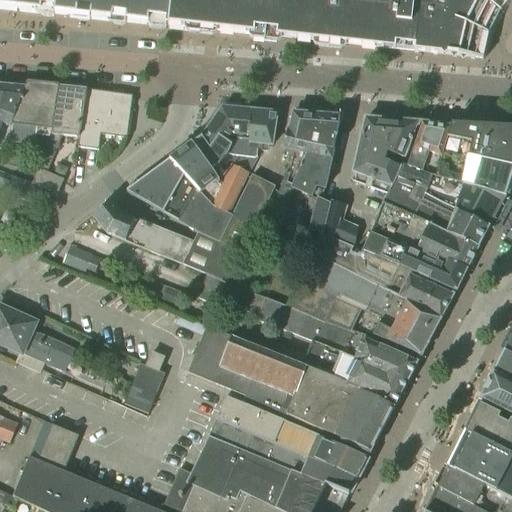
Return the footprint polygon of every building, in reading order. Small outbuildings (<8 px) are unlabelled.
[(0,0),(0,7),(41,12),(42,6),(55,7),(54,13),(77,16),(78,10),(90,11),(90,17),(113,20),(113,14),(126,15),(125,21),(148,24),(149,18),(167,20),(168,0),(0,0)] [(168,0),(167,20),(166,26),(254,36),(256,22),(265,23),(265,26),(267,26),(267,22),(270,23),(277,23),(276,27),(276,32),(277,32),(276,38),(395,52),(396,46),(415,48),(414,54),(441,57),(444,60),(446,58),(447,56),(458,58),(459,48),(476,50),(483,51),(485,52),(485,49),(487,49),(489,39),(489,37),(488,36),(488,34),(490,35),(490,34),(493,28),(491,26),(490,26),(497,13),(500,15),(500,14),(499,13),(500,11),(502,12),(499,9),(507,0),(509,0),(511,1),(511,0),(168,0)] [(0,106),(0,132),(3,126),(11,129),(51,133),(58,88),(26,85),(26,89),(23,89),(20,87),(16,86),(13,88),(7,87),(5,94),(0,106)] [(63,140),(79,141),(83,97),(85,90),(58,88),(51,133),(36,170),(39,171),(48,175),(63,140)] [(132,97),(85,90),(83,97),(79,141),(78,149),(99,152),(100,136),(114,138),(126,139),(132,97)] [(193,143),(192,144),(223,187),(232,168),(233,157),(227,157),(236,137),(244,139),(244,141),(250,141),(251,111),(226,109),(222,109),(202,138),(200,139),(201,139),(194,144),(193,143)] [(232,168),(223,187),(213,208),(228,215),(247,176),(258,157),(257,157),(260,156),(261,150),(265,151),(266,146),(271,147),(277,114),(251,111),(250,141),(244,141),(244,139),(236,137),(227,157),(233,157),(232,168)] [(289,200),(294,190),(310,153),(315,116),(294,114),(293,114),(288,133),(284,149),(290,150),(287,163),(291,164),(289,174),(284,173),(282,182),(278,194),(289,200)] [(315,115),(315,116),(310,153),(294,190),(316,202),(308,232),(320,235),(332,202),(330,202),(329,205),(323,202),(339,127),(340,119),(340,118),(339,118),(315,115)] [(395,126),(395,122),(365,120),(352,182),(368,189),(383,154),(395,126)] [(397,122),(395,122),(395,126),(383,154),(368,189),(387,196),(397,179),(398,179),(403,166),(402,166),(414,134),(417,124),(398,122),(397,122)] [(421,124),(407,168),(430,176),(436,178),(451,128),(421,124)] [(509,185),(511,174),(511,167),(469,157),(473,144),(456,140),(460,126),(451,125),(451,128),(436,178),(442,180),(462,186),(505,198),(509,185)] [(511,129),(460,126),(456,140),(473,144),(469,157),(511,167),(511,129)] [(170,161),(213,208),(223,187),(192,144),(170,161)] [(228,215),(213,208),(170,161),(126,193),(127,194),(200,234),(219,244),(224,233),(232,217),(228,215)] [(63,168),(57,165),(53,175),(63,179),(65,174),(63,168)] [(407,168),(403,166),(398,179),(428,191),(425,196),(438,202),(456,212),(488,229),(489,229),(505,198),(462,186),(442,180),(436,178),(430,176),(407,168)] [(48,175),(39,171),(32,186),(50,194),(58,197),(65,182),(48,175)] [(13,179),(0,174),(0,185),(10,189),(13,179)] [(206,275),(228,285),(276,189),(253,177),(233,218),(232,217),(224,233),(219,244),(200,234),(195,244),(183,266),(206,275)] [(428,191),(398,179),(397,179),(387,196),(383,203),(414,218),(414,217),(436,228),(436,229),(447,234),(478,248),(488,229),(456,212),(438,202),(425,196),(428,191)] [(50,194),(32,186),(26,183),(19,199),(43,210),(50,194)] [(347,207),(332,202),(320,235),(321,235),(332,240),(340,221),(342,222),(347,207)] [(112,203),(92,218),(105,235),(183,266),(195,244),(120,213),(112,203)] [(449,263),(467,270),(474,255),(478,248),(447,234),(436,229),(436,228),(414,217),(414,218),(383,203),(369,234),(370,234),(446,267),(449,263)] [(357,229),(342,222),(340,221),(332,240),(354,249),(357,229)] [(370,234),(363,252),(448,289),(456,292),(462,279),(467,270),(449,263),(446,267),(370,234)] [(441,320),(456,292),(448,289),(363,252),(362,254),(318,235),(310,254),(365,281),(397,297),(411,304),(441,320)] [(94,273),(100,259),(69,247),(62,265),(85,274),(86,270),(94,273)] [(361,312),(364,313),(378,322),(427,346),(436,330),(441,320),(411,304),(397,297),(365,281),(310,254),(299,281),(336,299),(361,312)] [(286,308),(228,285),(206,275),(196,298),(295,337),(295,336),(304,315),(286,308)] [(325,323),(336,299),(299,281),(298,281),(286,308),(304,315),(325,323)] [(352,332),(361,312),(336,299),(325,323),(352,332)] [(0,308),(0,327),(33,343),(45,348),(56,351),(71,358),(74,350),(34,332),(37,325),(0,308)] [(410,352),(421,358),(427,346),(378,322),(364,313),(361,321),(364,322),(360,331),(410,352)] [(176,315),(172,324),(203,337),(206,328),(176,315)] [(409,355),(352,332),(325,323),(304,315),(295,336),(320,346),(344,355),(354,359),(356,356),(408,382),(419,361),(409,355)] [(33,343),(0,327),(0,345),(64,374),(71,358),(56,351),(45,348),(33,343)] [(393,410),(394,409),(341,383),(318,374),(206,328),(203,337),(187,374),(214,385),(215,382),(370,454),(373,448),(380,435),(385,433),(384,428),(393,410)] [(341,383),(394,409),(408,383),(408,382),(356,356),(354,359),(344,355),(320,346),(320,348),(324,359),(318,374),(341,383)] [(150,352),(144,368),(158,374),(165,358),(150,352)] [(497,365),(492,375),(511,384),(511,357),(504,353),(503,354),(499,356),(496,362),(497,365)] [(140,366),(132,386),(156,396),(164,376),(158,374),(144,368),(140,366)] [(492,377),(480,401),(511,416),(511,384),(492,375),(492,377)] [(148,416),(156,396),(132,386),(124,406),(148,416)] [(363,468),(368,458),(319,440),(320,438),(226,395),(216,420),(253,436),(294,453),(294,452),(357,480),(363,468)] [(511,421),(478,405),(465,433),(511,456),(511,421)] [(0,440),(9,445),(18,425),(0,417),(0,440)] [(216,420),(215,423),(209,440),(226,446),(269,463),(301,477),(349,496),(357,480),(294,452),(294,453),(253,436),(216,420)] [(38,461),(64,472),(79,437),(52,426),(51,428),(38,460),(38,461)] [(455,454),(447,469),(495,494),(511,501),(511,456),(465,433),(455,454)] [(344,506),(349,496),(301,477),(269,463),(226,446),(209,440),(201,459),(228,469),(283,492),(333,511),(340,511),(342,510),(342,509),(344,506)] [(29,457),(14,493),(12,498),(19,502),(41,511),(161,511),(64,472),(38,461),(38,460),(29,457)] [(164,506),(177,511),(183,511),(194,488),(225,502),(226,498),(236,502),(239,495),(277,511),(333,511),(283,492),(228,469),(201,459),(194,477),(180,470),(164,506)] [(511,511),(511,501),(495,494),(447,469),(437,489),(482,511),(511,511)] [(277,511),(239,495),(236,502),(226,498),(225,502),(194,488),(183,511),(277,511)] [(425,511),(482,511),(437,489),(425,511)] [(0,503),(15,511),(19,502),(12,498),(0,492),(0,503)]
